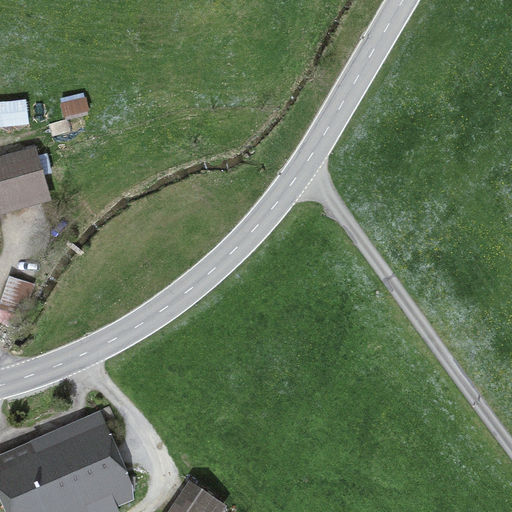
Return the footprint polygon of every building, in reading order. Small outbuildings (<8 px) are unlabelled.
[(84,97),(61,102),(63,114),(87,110),(84,97)] [(29,98),(0,98),(0,125),(30,124),(29,98)] [(0,209),(43,198),(32,155),(0,164),(0,209)] [(0,309),(0,319),(20,325),(32,281),(10,275),(0,309)] [(103,425),(3,469),(21,511),(68,511),(92,502),(96,511),(112,511),(118,510),(114,502),(133,494),(103,425)] [(220,511),(222,510),(197,492),(182,511),(220,511)]
